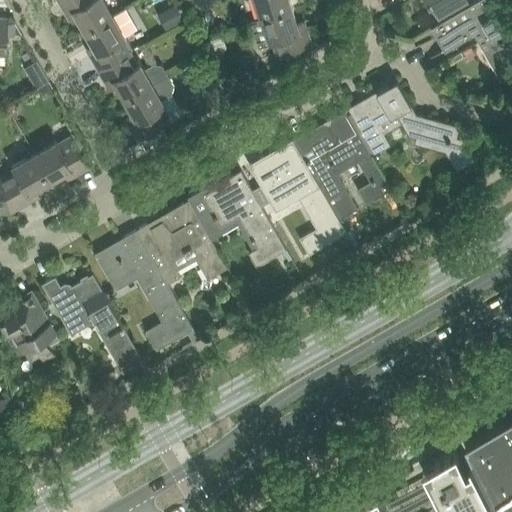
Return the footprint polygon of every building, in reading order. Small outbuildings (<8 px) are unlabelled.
[(72,8),(85,29),(113,14),(104,0),(58,0),(66,12),(72,8)] [(256,0),(262,16),(292,6),(289,0),(256,0)] [(429,0),(428,1),(431,5),(432,4),(439,17),(468,0),(429,0)] [(446,50),(475,33),(481,30),(500,63),(495,66),(505,83),(511,79),(511,10),(510,5),(506,6),(502,0),(476,0),(432,25),(446,50)] [(177,2),(164,10),(172,25),(185,18),(177,2)] [(113,14),(85,29),(93,43),(97,50),(90,54),(98,68),(130,50),(123,36),(125,35),(124,34),(138,26),(126,6),(113,14)] [(292,6),(262,16),(250,20),(258,43),(269,40),(270,41),(272,40),(277,54),(312,42),(307,27),(299,30),(292,6)] [(113,77),(125,99),(168,74),(162,63),(154,64),(145,69),(140,60),(137,62),(130,50),(98,68),(106,81),(113,77)] [(461,51),(451,56),(454,61),(463,55),(461,51)] [(223,64),(213,69),(227,95),(227,96),(229,99),(239,94),(237,90),(223,64)] [(36,75),(34,80),(38,87),(49,81),(44,71),(36,75)] [(168,74),(125,99),(133,113),(137,120),(130,124),(138,138),(170,119),(184,111),(172,90),(173,83),(168,74)] [(397,111),(403,121),(410,133),(446,143),(444,148),(446,149),(457,168),(476,157),(464,137),(458,135),(460,129),(455,122),(418,112),(398,78),(364,97),(366,101),(352,109),(350,105),(349,106),(375,151),(391,142),(379,121),(397,111)] [(494,81),(483,87),(486,93),(497,86),(494,81)] [(319,150),(305,158),(340,218),(359,206),(358,205),(337,168),(358,156),(371,179),(370,179),(371,181),(377,182),(382,192),(382,193),(392,188),(347,109),(334,117),(331,125),(323,130),(320,129),(312,134),(311,137),(319,150)] [(56,139),(35,151),(51,179),(72,167),(76,173),(89,166),(71,134),(58,141),(56,139)] [(294,138),(251,162),(262,183),(254,188),(263,204),(263,205),(271,200),(274,205),(276,210),(301,195),(318,226),(306,233),(301,236),(310,252),(344,233),(348,231),(340,218),(305,158),(294,138)] [(1,173),(11,211),(33,198),(29,191),(51,179),(35,151),(12,164),(14,167),(3,173),(1,173)] [(188,195),(190,197),(213,238),(239,223),(254,248),(250,251),(258,265),(288,248),(263,204),(254,188),(242,168),(220,180),(221,182),(206,191),(205,195),(211,206),(200,213),(190,195),(188,195)] [(0,210),(11,211),(1,173),(0,173),(0,210)] [(150,221),(138,227),(169,281),(182,274),(178,266),(196,256),(208,277),(228,265),(213,238),(190,197),(166,211),(168,214),(163,219),(152,225),(150,221)] [(169,281),(138,227),(122,236),(123,239),(98,253),(97,251),(96,251),(116,286),(140,272),(147,285),(146,286),(165,320),(147,330),(157,347),(194,326),(169,281)] [(94,315),(122,365),(141,354),(94,271),(72,284),(73,285),(65,289),(56,274),(43,282),(72,333),(76,331),(73,327),(94,315)] [(7,330),(0,333),(0,339),(4,347),(14,341),(20,352),(26,349),(29,354),(36,356),(42,353),(45,359),(56,352),(53,347),(64,341),(45,308),(33,287),(22,293),(0,306),(6,317),(1,319),(7,330)] [(101,381),(90,387),(96,398),(107,391),(101,381)] [(43,412),(70,412),(87,403),(87,402),(79,388),(66,395),(44,396),(43,412)] [(10,396),(0,398),(0,416),(15,412),(10,396)] [(33,398),(16,399),(17,412),(33,411),(33,398)] [(505,414),(466,436),(503,511),(511,511),(511,415),(508,418),(505,414)] [(423,462),(431,477),(441,499),(448,496),(456,511),(392,511),(386,501),(378,486),(332,511),(498,511),(489,493),(470,457),(469,458),(471,462),(466,465),(456,445),(423,462)]
